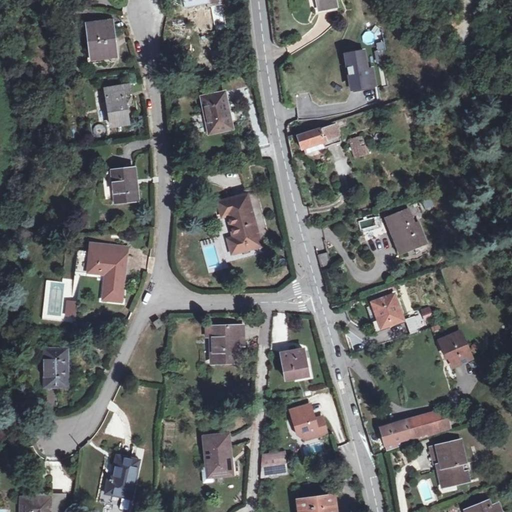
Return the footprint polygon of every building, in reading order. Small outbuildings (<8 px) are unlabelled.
[(336,0),(316,0),(319,11),(338,7),(336,0)] [(117,59),(113,23),(88,26),(91,52),(94,52),(95,62),(117,59)] [(359,78),(361,89),(376,86),(373,70),(368,71),(364,52),(347,55),(351,80),(359,78)] [(486,83),(483,75),(476,78),(479,86),(486,83)] [(359,78),(351,80),(353,90),(361,89),(359,78)] [(130,93),(129,85),(106,90),(111,122),(119,120),(120,125),(128,124),(123,94),(130,93)] [(233,129),(225,94),(202,99),(209,134),(233,129)] [(335,122),(335,123),(337,129),(340,128),(339,127),(346,125),(344,119),(335,122)] [(337,129),(335,123),(298,136),(302,148),(323,141),(324,144),(324,145),(325,147),(341,141),(337,129)] [(361,146),(366,145),(363,136),(358,137),(361,146)] [(323,141),(302,148),(303,151),(324,144),(323,141)] [(370,154),(367,145),(366,145),(361,146),(352,149),(355,159),(370,154)] [(138,201),(135,169),(113,172),(116,203),(138,201)] [(261,246),(247,195),(219,203),(222,216),(228,215),(235,239),(228,241),(232,254),(261,246)] [(434,207),(431,198),(419,202),(423,211),(434,207)] [(414,224),(409,210),(387,218),(393,233),(396,232),(400,241),(404,252),(423,244),(418,233),(421,231),(417,223),(414,224)] [(358,221),(364,241),(385,234),(379,215),(358,221)] [(115,254),(116,245),(91,243),(90,251),(77,250),(75,272),(87,273),(106,275),(103,300),(122,302),(126,265),(114,264),(115,254)] [(115,254),(127,256),(128,247),(116,245),(115,254)] [(316,249),(322,271),(332,268),(326,246),(316,249)] [(114,264),(126,265),(127,256),(115,254),(114,264)] [(404,321),(395,295),(372,303),(381,329),(404,321)] [(381,329),(372,303),(369,304),(370,306),(367,308),(371,318),(373,317),(375,320),(372,322),(375,331),(381,329)] [(433,313),(430,307),(423,310),(427,321),(438,317),(436,312),(433,313)] [(411,334),(427,329),(422,314),(406,320),(411,334)] [(243,340),(243,325),(207,326),(207,337),(212,337),(213,363),(237,362),(237,347),(237,340),(243,340)] [(471,359),(460,333),(440,341),(445,353),(448,352),(454,366),(471,359)] [(67,386),(68,349),(45,349),(45,387),(67,386)] [(308,376),(304,349),(281,353),(282,356),(286,378),(286,380),(308,376)] [(303,434),(304,440),(324,434),(320,419),(313,421),(310,414),(306,415),(304,408),(290,412),(297,436),(303,434)] [(450,427),(445,409),(424,416),(428,433),(450,427)] [(428,433),(424,416),(407,420),(412,438),(415,437),(428,433)] [(412,438),(407,420),(381,428),(385,446),(387,445),(389,451),(401,447),(399,442),(412,438)] [(229,450),(228,434),(204,437),(207,466),(208,477),(213,477),(233,475),(231,450),(229,450)] [(466,463),(461,441),(438,446),(442,468),(438,469),(441,482),(453,480),(454,485),(467,482),(464,471),(463,464),(466,463)] [(438,469),(442,468),(438,446),(432,448),(435,460),(436,460),(438,469)] [(261,468),(260,478),(287,474),(286,464),(285,452),(262,455),(261,468)] [(132,498),(139,461),(118,457),(113,480),(109,479),(107,493),(132,498)] [(208,477),(207,466),(202,467),(203,483),(213,482),(213,477),(208,477)] [(441,482),(442,488),(454,485),(453,480),(441,482)] [(34,494),(33,498),(50,499),(50,511),(63,511),(65,495),(34,494)] [(335,511),(333,495),(299,499),(300,511),(335,511)] [(50,511),(50,499),(33,498),(21,498),(21,511),(50,511)] [(492,507),(489,501),(465,511),(502,511),(503,511),(499,504),(492,507)]
